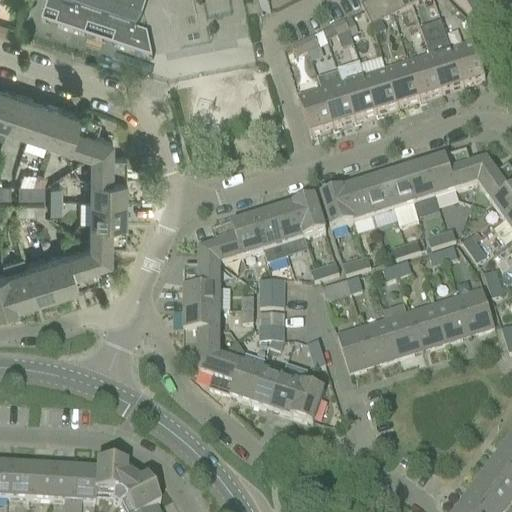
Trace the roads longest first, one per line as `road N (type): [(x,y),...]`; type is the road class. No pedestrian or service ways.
road 1 (residential): [(353,443),(312,457),(267,457),(214,435),(187,408),(132,320)]
road 2 (residential): [(182,208),(152,133),(124,97),(0,55)]
road 3 (residential): [(304,172),(483,118),(511,137)]
road 4 (residential): [(174,511),(145,453),(123,440),(0,432)]
road 5 (residential): [(304,172),(265,52),(268,30),(321,0)]
road 6 (tertiary): [(236,511),(213,477),(142,409),(103,387)]
road 7 (residential): [(353,443),(325,341),(295,310)]
road 8 (residential): [(132,320),(92,311),(0,335)]
road 9 (residential): [(182,208),(304,172)]
road 10 (residential): [(132,320),(167,226),(182,208)]
